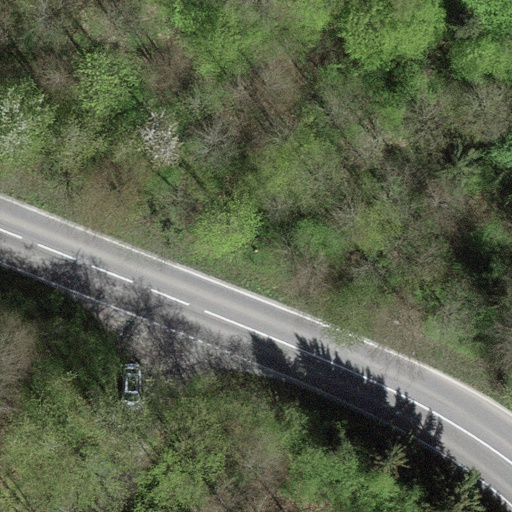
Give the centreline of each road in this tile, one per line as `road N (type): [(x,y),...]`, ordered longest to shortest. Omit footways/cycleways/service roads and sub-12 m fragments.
road 1 (secondary): [(0,235),(185,309),(511,459)]
road 2 (track): [(185,309),(103,511)]
